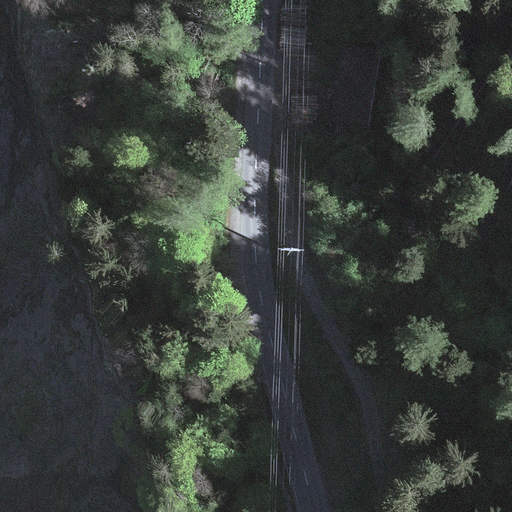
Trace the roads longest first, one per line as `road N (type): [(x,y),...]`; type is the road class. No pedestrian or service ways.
road 1 (tertiary): [(263,0),(255,264),(313,511)]
road 2 (track): [(257,130),(278,153),(310,290),(365,407),(391,511)]
